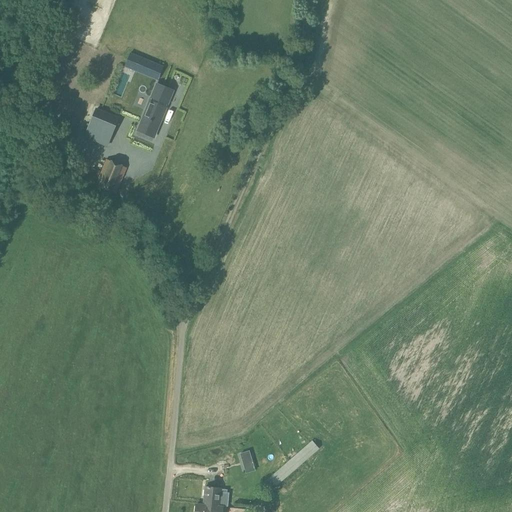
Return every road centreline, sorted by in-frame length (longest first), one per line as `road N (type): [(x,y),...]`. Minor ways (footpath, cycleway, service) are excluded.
road 1 (residential): [(183,326),(125,209),(91,190),(45,124),(0,103)]
road 2 (unclassified): [(165,511),(183,326)]
